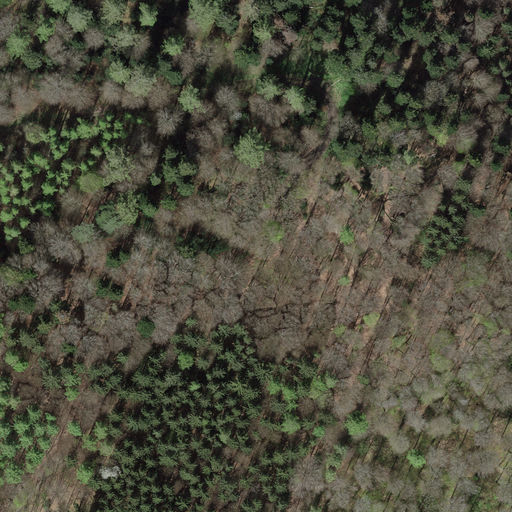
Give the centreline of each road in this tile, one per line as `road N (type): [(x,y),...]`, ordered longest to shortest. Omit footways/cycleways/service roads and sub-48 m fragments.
road 1 (track): [(18,511),(332,130),(325,97),(312,85),(270,77),(0,134)]
road 2 (track): [(253,478),(302,408),(312,399),(333,400),(341,416),(308,511)]
